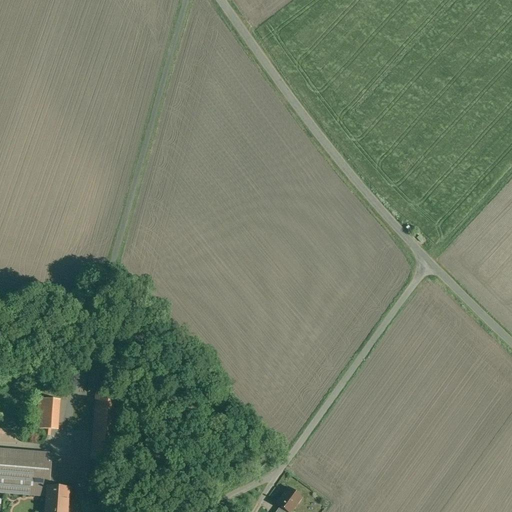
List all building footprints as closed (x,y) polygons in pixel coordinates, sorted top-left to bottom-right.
[(118,394),(97,393),(93,460),(115,461),(118,394)] [(54,400),(40,400),(39,430),(46,430),(46,434),(51,435),(51,430),(53,430),(54,400)] [(0,491),(48,496),(49,487),(51,455),(0,451),(0,491)] [(67,511),(69,488),(49,487),(48,496),(47,511),(67,511)] [(289,489),(277,505),(286,511),(291,511),(301,498),(289,489)]
